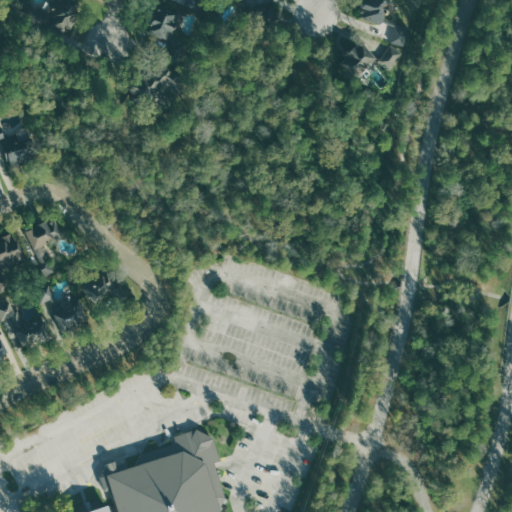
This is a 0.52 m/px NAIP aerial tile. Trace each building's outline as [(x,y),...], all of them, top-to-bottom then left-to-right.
[(20,10),(30,1),(45,9),(49,0),(76,0),(82,3),(67,33),(45,22),(37,29),(20,10)] [(201,0),(197,11),(182,4),(183,0),(201,0)] [(245,0),(243,5),(250,8),(262,5),(263,8),(271,6),(276,23),(266,26),(268,33),(248,39),(249,12),(222,0),(245,0)] [(360,0),(359,6),(362,8),(359,16),(380,24),(388,0),(360,0)] [(178,61),(162,55),(169,38),(148,30),(158,6),(178,14),(171,32),(175,40),(184,44),(178,61)] [(394,23),(408,26),(403,46),(389,42),(394,23)] [(361,42),(355,46),(353,44),(342,54),(346,58),(340,63),(353,78),(368,64),(379,64),(387,70),(400,53),(389,45),(381,57),(374,57),(361,42)] [(125,89),(141,70),(147,75),(161,58),(191,83),(180,96),(168,86),(162,89),(146,107),(125,89)] [(0,141),(6,160),(9,159),(12,167),(38,159),(32,137),(17,141),(15,133),(8,135),(7,132),(3,133),(0,123),(0,141)] [(31,264),(38,278),(53,271),(45,255),(49,253),(44,244),(64,234),(55,216),(24,230),(39,261),(31,264)] [(0,277),(0,292),(14,286),(8,273),(27,264),(12,231),(1,236),(2,239),(0,239),(0,269),(3,276),(0,277)] [(93,302),(111,291),(118,302),(128,295),(120,282),(117,284),(108,270),(91,281),(87,276),(80,281),(93,302)] [(35,288),(40,302),(51,297),(54,305),(52,306),(56,314),(54,314),(61,332),(91,320),(80,294),(71,298),(70,296),(57,302),(49,282),(35,288)] [(0,305),(0,315),(2,320),(11,315),(18,329),(15,330),(25,352),(54,338),(44,316),(25,325),(15,304),(12,306),(9,301),(0,305)] [(173,435),(195,428),(215,437),(221,461),(215,463),(224,497),(218,507),(219,511),(79,511),(112,502),(104,474),(136,464),(141,453),(175,441),(173,435)]
